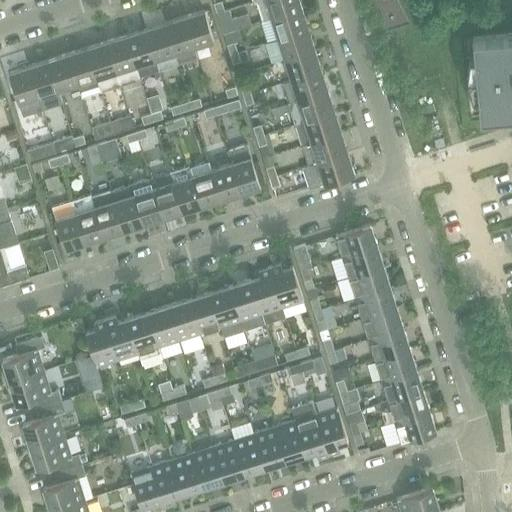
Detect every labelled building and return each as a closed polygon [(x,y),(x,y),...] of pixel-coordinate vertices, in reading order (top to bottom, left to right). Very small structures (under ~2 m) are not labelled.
[(257,0),(264,20),(272,18),(302,8),(299,0),(257,0)] [(400,0),(407,20),(418,16),(412,0),(400,0)] [(225,10),(222,1),(214,3),(217,12),(225,10)] [(272,18),(278,38),(308,29),(302,8),(272,18)] [(225,10),(217,12),(220,22),(223,33),(235,29),(228,9),(225,10)] [(205,10),(184,16),(194,46),(214,40),(205,10)] [(184,16),(165,22),(178,64),(198,58),(194,46),(184,16)] [(165,22),(146,28),(159,71),(178,64),(165,22)] [(146,28),(126,34),(140,77),(159,71),(146,28)] [(278,38),(285,59),(315,49),(308,29),(278,38)] [(511,33),(472,37),(480,116),(511,112),(511,33)] [(126,34),(107,41),(121,85),(140,79),(140,77),(126,34)] [(107,41),(87,47),(101,91),(121,85),(107,41)] [(238,51),(235,42),(227,44),(230,53),(238,51)] [(68,53),(77,83),(82,97),(101,91),(87,47),(68,53)] [(285,59),(291,79),(321,70),(315,49),(285,59)] [(241,61),(238,51),(230,53),(233,63),(241,61)] [(68,53),(48,59),(58,89),(77,83),(68,53)] [(48,59),(29,65),(42,107),(61,101),(58,89),(48,59)] [(42,107),(29,65),(9,72),(22,113),(42,107)] [(290,102),(298,100),(328,90),(321,70),(291,79),(284,82),(290,102)] [(251,92),(248,83),(240,85),(243,95),(251,92)] [(238,94),(235,86),(226,89),(228,97),(238,94)] [(289,103),(295,123),(335,111),(328,90),(298,100),(290,102),(289,103)] [(254,102),(251,92),(243,95),(246,105),(254,102)] [(200,97),(190,101),(192,108),(202,105),(200,97)] [(223,104),(213,107),(216,114),(225,111),(242,106),(239,98),(223,104)] [(190,101),(180,104),(170,107),(173,115),(192,108),(190,101)] [(216,114),(213,107),(204,110),(206,117),(216,114)] [(161,110),(151,113),(153,121),(163,117),(161,110)] [(295,123),(302,144),(341,132),(335,111),(295,123)] [(153,121),(151,113),(142,116),(144,124),(153,121)] [(130,115),(111,121),(115,133),(134,127),(130,115)] [(187,124),(184,116),(174,119),(177,127),(187,124)] [(177,127),(174,119),(165,122),(167,130),(177,127)] [(115,133),(111,121),(92,127),(96,139),(115,133)] [(264,133),(261,124),(253,126),(256,136),(264,133)] [(148,136),(145,128),(136,131),(138,139),(148,136)] [(138,139),(136,131),(126,134),(129,142),(138,139)] [(302,144),(309,164),(348,152),(341,132),(302,144)] [(267,143),(264,133),(256,136),(259,146),(267,143)] [(83,134),(73,138),(76,145),(85,142),(83,134)] [(76,145),(73,138),(64,141),(66,148),(76,145)] [(106,141),(97,144),(99,152),(100,153),(119,147),(116,138),(106,141)] [(27,149),(28,152),(30,160),(40,157),(56,152),(52,142),(27,149)] [(97,144),(87,147),(92,163),(102,160),(99,152),(97,144)] [(227,150),(231,163),(241,193),(261,186),(247,144),(227,150)] [(348,152),(309,164),(302,167),(309,188),(354,173),(348,152)] [(70,161),(67,153),(58,156),(60,164),(70,161)] [(60,164),(58,156),(48,159),(51,167),(60,164)] [(190,167),(192,175),(202,205),(221,199),(212,169),(209,161),(190,167)] [(41,162),(32,164),(35,172),(43,169),(41,162)] [(231,163),(212,169),(221,199),(241,193),(231,163)] [(189,165),(170,171),(173,181),(182,211),(202,205),(192,175),(190,167),(189,165)] [(274,165),(266,168),(269,177),(277,175),(274,165)] [(173,181),(170,171),(150,178),(163,217),(182,211),(173,181)] [(280,184),(277,175),(269,177),(272,187),(280,184)] [(150,178),(131,184),(143,223),(163,217),(150,178)] [(131,184),(111,190),(124,230),(143,223),(131,184)] [(111,190),(92,196),(104,236),(124,230),(111,190)] [(91,193),(71,199),(85,242),(104,236),(92,196),(91,193)] [(85,242),(71,199),(51,206),(65,248),(85,242)] [(11,220),(7,207),(0,209),(0,247),(20,241),(19,241),(18,241),(11,220)] [(335,234),(342,256),(377,245),(370,223),(335,234)] [(20,241),(0,247),(0,285),(29,276),(18,242),(20,242),(20,241)] [(300,269),(308,267),(312,265),(305,244),(293,248),(300,269)] [(342,256),(349,276),(383,265),(377,245),(342,256)] [(281,263),(270,266),(282,307),(304,300),(293,265),(282,269),(281,263)] [(349,276),(355,297),(390,286),(383,265),(349,276)] [(260,276),(251,279),(265,323),(285,317),(282,307),(270,266),(259,270),(260,276)] [(300,269),(307,289),(314,287),(308,267),(300,269)] [(251,279),(230,285),(244,330),(265,323),(251,279)] [(210,292),(221,327),(224,336),(244,330),(230,285),(210,292)] [(355,297),(362,317),(397,306),(390,286),(355,297)] [(307,289),(313,310),(321,308),(314,287),(307,289)] [(210,292),(189,298),(200,333),(221,327),(210,292)] [(189,298),(168,305),(179,340),(200,333),(189,298)] [(168,305),(148,311),(159,346),(179,340),(168,305)] [(362,317),(368,338),(403,327),(397,306),(362,317)] [(313,310),(320,331),(327,328),(321,308),(313,310)] [(127,318),(138,353),(142,364),(162,358),(159,346),(148,311),(127,318)] [(116,315),(105,319),(118,359),(138,353),(127,318),(118,321),(116,315)] [(118,359),(105,319),(94,322),(96,328),(86,331),(97,366),(118,359)] [(368,338),(375,359),(410,348),(403,327),(368,338)] [(320,331),(326,351),(334,349),(327,328),(320,331)] [(2,358),(9,381),(44,370),(37,349),(45,346),(41,335),(15,343),(18,353),(2,358)] [(308,346),(307,346),(296,349),(298,357),(319,350),(316,339),(307,342),(308,346)] [(375,359),(381,379),(416,368),(410,348),(375,359)] [(298,357),(296,349),(284,353),(287,361),(298,357)] [(334,349),(326,351),(330,363),(338,360),(334,349)] [(275,356),(255,362),(257,370),(278,364),(275,356)] [(312,359),(301,363),(303,370),(315,367),(312,359)] [(257,370),(255,362),(234,369),(237,377),(257,370)] [(303,370),(301,363),(289,366),(292,374),(303,370)] [(381,379),(388,400),(423,389),(416,368),(381,379)] [(32,398),(36,408),(62,400),(58,389),(51,391),(44,370),(9,381),(16,403),(32,398)] [(225,372),(213,375),(216,383),(227,380),(225,372)] [(271,372),(259,376),(262,383),(273,380),(271,372)] [(216,383),(213,375),(202,379),(204,387),(216,383)] [(262,383),(259,376),(248,379),(250,387),(262,383)] [(336,381),(339,393),(347,390),(343,379),(336,381)] [(184,385),(172,388),(175,396),(186,392),(184,385)] [(229,385),(218,389),(220,396),(232,393),(229,385)] [(175,396),(172,388),(160,392),(163,400),(175,396)] [(220,396),(218,389),(206,392),(209,400),(220,396)] [(388,400),(394,420),(429,409),(423,389),(388,400)] [(297,390),(283,393),(286,406),(300,403),(297,390)] [(347,390),(339,393),(343,404),(351,402),(347,390)] [(142,398),(131,401),(133,409),(145,406),(142,398)] [(177,402),(179,410),(182,419),(194,415),(188,398),(177,402)] [(23,423),(30,445),(64,434),(58,413),(65,411),(62,400),(36,408),(39,418),(23,423)] [(133,409),(131,401),(119,405),(122,413),(133,409)] [(292,407),(296,419),(306,454),(316,451),(318,457),(329,453),(312,401),(292,407)] [(168,413),(179,410),(177,402),(165,405),(168,413)] [(337,406),(316,413),(329,453),(340,450),(338,444),(348,441),(337,406)] [(429,409),(394,420),(401,442),(436,431),(429,409)] [(147,411),(136,415),(138,423),(150,419),(147,411)] [(138,423),(136,415),(124,418),(127,426),(138,423)] [(296,419),(275,426),(286,461),(306,454),(296,419)] [(349,422),(352,434),(360,431),(356,420),(349,422)] [(275,426),(254,432),(265,467),(286,461),(275,426)] [(360,431),(352,434),(356,445),(364,443),(360,431)] [(254,432),(234,439),(245,474),(265,467),(254,432)] [(53,462),(56,472),(82,464),(79,453),(71,455),(64,434),(30,445),(37,467),(53,462)] [(234,439),(213,445),(224,480),(245,474),(234,439)] [(213,445),(193,452),(204,487),(224,480),(213,445)] [(193,452),(172,458),(183,493),(204,487),(193,452)] [(172,458),(151,465),(164,505),(175,502),(173,496),(183,493),(172,458)] [(43,487),(50,509),(85,498),(78,477),(86,475),(82,464),(56,472),(59,482),(43,487)] [(164,505),(151,465),(130,472),(141,506),(151,503),(153,509),(164,505)] [(397,498),(401,511),(425,511),(439,508),(432,487),(397,498)] [(107,509),(119,506),(114,491),(102,494),(107,509)] [(85,498),(50,509),(50,511),(102,511),(97,495),(85,498)]
